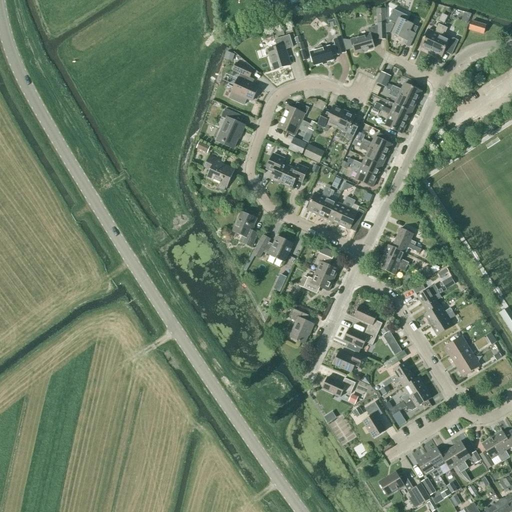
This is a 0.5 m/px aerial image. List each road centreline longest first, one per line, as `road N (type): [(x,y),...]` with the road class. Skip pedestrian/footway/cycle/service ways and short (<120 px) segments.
road 1 (secondary): [(301,511),(83,185),(21,78),(0,11)]
road 2 (residential): [(364,252),(278,217),(251,175),(267,109),(285,92),(320,86),(358,99),(368,79)]
road 3 (residential): [(364,252),(443,83)]
road 4 (residential): [(460,411),(387,295),(352,277)]
